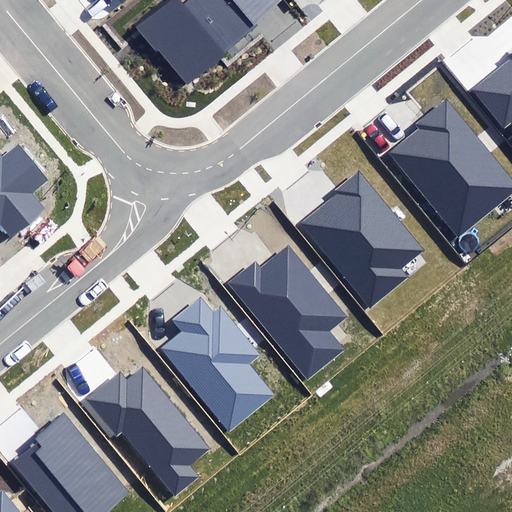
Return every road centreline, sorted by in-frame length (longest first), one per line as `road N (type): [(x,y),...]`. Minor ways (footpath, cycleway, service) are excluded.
road 1 (residential): [(149,169),(184,173),(231,155),(423,0)]
road 2 (residential): [(0,344),(117,247),(140,207),(149,169)]
road 3 (residential): [(149,169),(119,148),(0,3)]
